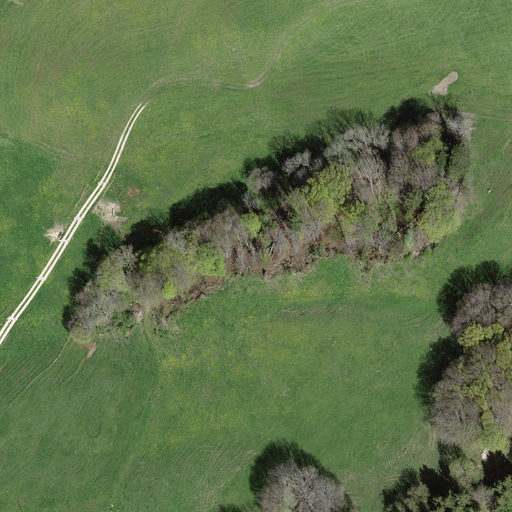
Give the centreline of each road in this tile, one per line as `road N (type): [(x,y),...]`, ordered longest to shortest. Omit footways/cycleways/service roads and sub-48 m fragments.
road 1 (track): [(108,170),(142,249),(154,355),(144,424),(117,511)]
road 2 (track): [(144,103),(0,341)]
